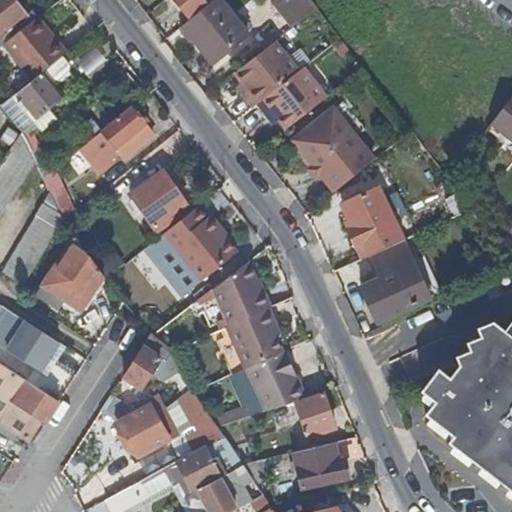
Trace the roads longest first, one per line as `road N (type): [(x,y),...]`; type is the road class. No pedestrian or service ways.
road 1 (residential): [(421,511),(285,225),(99,0)]
road 2 (residential): [(36,474),(123,334)]
